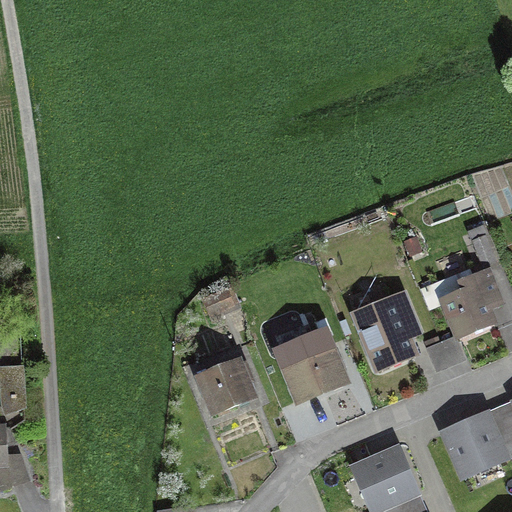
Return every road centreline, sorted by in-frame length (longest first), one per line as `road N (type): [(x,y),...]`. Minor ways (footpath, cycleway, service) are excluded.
road 1 (residential): [(7,0),(34,147),(58,511)]
road 2 (residential): [(250,511),(307,456),(511,370)]
